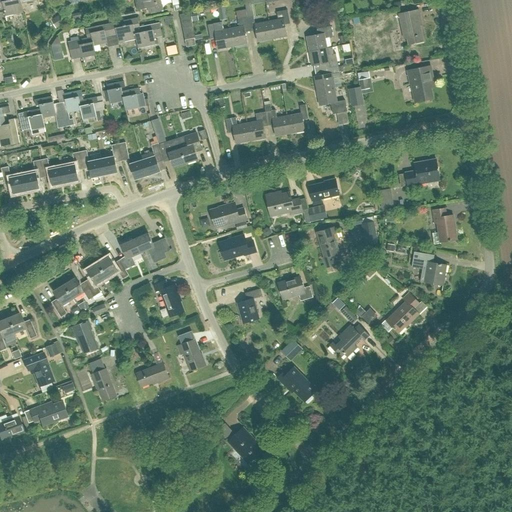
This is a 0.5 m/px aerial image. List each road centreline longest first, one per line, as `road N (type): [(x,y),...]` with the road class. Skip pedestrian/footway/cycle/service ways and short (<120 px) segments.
road 1 (unclassified): [(314,460),(478,302),(489,261),(464,116)]
road 2 (residential): [(314,460),(229,359),(165,194)]
road 3 (residential): [(222,176),(464,116)]
road 4 (residential): [(199,92),(141,67),(0,96)]
road 5 (residential): [(123,209),(108,190),(0,212)]
road 6 (residential): [(0,304),(83,253),(79,230)]
